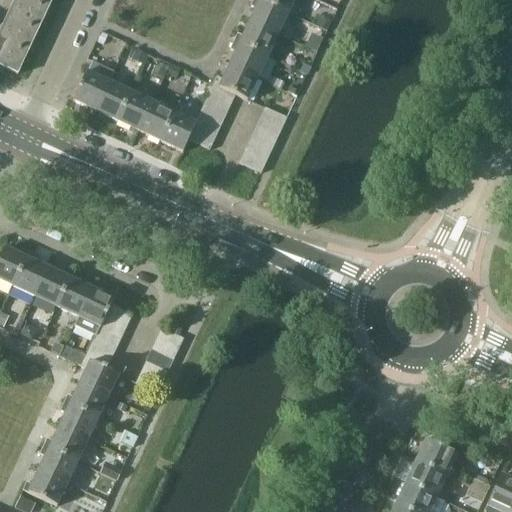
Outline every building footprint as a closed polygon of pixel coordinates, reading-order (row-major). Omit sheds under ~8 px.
[(0,67),(11,73),(46,0),(20,0),(0,42),(0,67)] [(288,15),(256,0),(253,0),(250,7),(256,9),(249,23),(278,36),(288,15)] [(294,0),(256,0),(288,15),(294,0)] [(317,17),(313,26),(328,32),(331,23),(317,17)] [(278,36),(249,23),(243,37),(237,34),(233,42),(267,58),(278,36)] [(100,33),(95,43),(103,46),(107,36),(100,33)] [(311,35),(305,49),(315,53),(322,40),(311,35)] [(267,58),(233,42),(230,50),(235,52),(229,66),(257,80),(267,58)] [(136,51),(131,60),(142,66),(147,57),(136,51)] [(157,63),(152,73),(164,78),(169,68),(157,63)] [(95,112),(108,84),(113,74),(91,64),(73,102),(95,112)] [(171,64),(166,75),(175,80),(181,68),(171,64)] [(257,80),(229,66),(222,80),(217,77),(212,87),(235,97),(247,103),(257,80)] [(303,66),(300,73),(307,76),(310,69),(303,66)] [(270,77),(266,84),(281,91),(284,84),(270,77)] [(262,82),(258,91),(266,94),(270,86),(266,84),(262,82)] [(117,122),(130,94),(108,84),(95,112),(117,122)] [(230,108),(235,97),(212,87),(207,97),(230,108)] [(289,88),(287,93),(294,97),(296,91),(289,88)] [(139,133),(152,104),(130,94),(117,122),(139,133)] [(230,108),(207,97),(202,108),(224,119),(230,108)] [(161,143),(174,114),(152,104),(139,133),(161,143)] [(188,141),(193,131),(196,125),(195,124),(183,119),(188,109),(178,104),(174,114),(161,143),(182,153),(188,141)] [(219,130),(224,119),(202,108),(197,119),(219,130)] [(286,120),(282,118),(264,109),(264,110),(259,120),(281,131),(286,120)] [(214,141),(219,130),(197,119),(195,124),(196,125),(193,131),(214,141)] [(281,131),(259,120),(254,131),(276,141),(281,131)] [(209,151),(214,141),(193,131),(188,141),(209,151)] [(276,141),(254,131),(249,142),(271,152),(276,141)] [(271,152),(249,142),(244,153),(266,163),(271,152)] [(266,163),(244,153),(238,164),(260,174),(266,163)] [(4,249),(0,258),(0,282),(13,288),(29,254),(21,250),(19,256),(8,251),(4,249)] [(29,254),(13,288),(35,298),(48,270),(34,263),(37,258),(29,254)] [(48,270),(35,298),(57,309),(73,274),(65,270),(62,276),(48,270)] [(73,274),(57,309),(78,319),(79,319),(92,290),(78,284),(81,278),(73,274)] [(78,319),(74,328),(95,338),(99,329),(100,328),(105,317),(110,306),(111,306),(117,295),(108,291),(106,297),(92,290),(79,319),(78,319)] [(110,306),(105,317),(127,327),(132,316),(111,306),(110,306)] [(105,317),(100,328),(122,338),(127,327),(105,317)] [(179,328),(177,328),(172,325),(169,332),(175,335),(179,328)] [(95,338),(95,339),(117,349),(122,338),(100,328),(99,329),(95,338)] [(178,351),(183,340),(161,330),(156,341),(178,351)] [(95,339),(89,350),(111,360),(117,349),(95,339)] [(173,362),(178,351),(156,341),(151,352),(173,362)] [(54,345),(50,354),(59,359),(59,358),(64,349),(54,345)] [(64,349),(59,358),(81,368),(84,360),(86,358),(65,347),(64,349)] [(86,358),(84,360),(106,371),(111,360),(89,350),(86,358)] [(168,373),(173,362),(151,352),(146,363),(168,373)] [(81,382),(79,385),(107,398),(118,376),(106,371),(84,360),(81,368),(80,369),(86,371),(81,382)] [(162,384),(168,373),(146,363),(140,374),(162,384)] [(157,395),(162,384),(140,374),(135,385),(157,395)] [(67,397),(64,404),(97,420),(107,398),(79,385),(78,388),(73,399),(67,397)] [(65,415),(59,429),(87,442),(97,420),(64,404),(60,412),(65,415)] [(118,404),(115,410),(125,414),(127,408),(118,404)] [(47,440),(43,448),(77,464),(87,442),(59,429),(52,443),(47,440)] [(426,442),(416,464),(446,478),(456,456),(426,442)] [(39,470),(38,473),(66,486),(77,464),(43,448),(39,456),(45,459),(39,470)] [(406,485),(406,486),(436,500),(443,503),(453,482),(446,478),(416,464),(409,478),(410,478),(407,485),(406,485)] [(66,486),(38,473),(32,486),(26,484),(23,492),(32,496),(29,501),(35,504),(31,511),(34,511),(58,511),(60,509),(56,507),(66,486)] [(508,511),(511,506),(511,483),(500,478),(484,511),(508,511)] [(473,481),(469,489),(485,496),(489,488),(473,481)] [(396,507),(405,511),(439,511),(443,503),(436,500),(406,486),(400,499),(397,507),(396,507)] [(485,496),(469,489),(465,497),(481,504),(485,496)] [(20,497),(14,508),(21,511),(30,511),(31,511),(35,504),(29,501),(20,497)]
